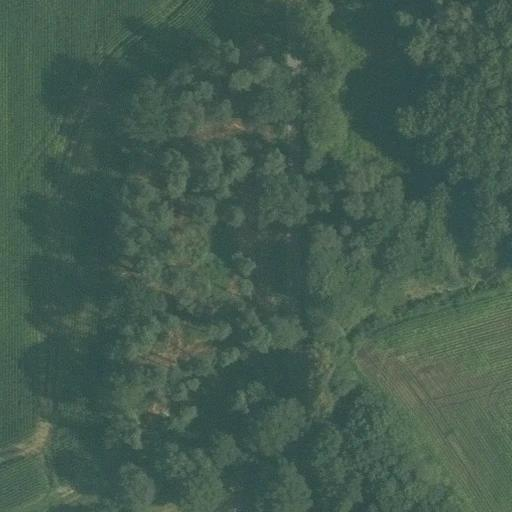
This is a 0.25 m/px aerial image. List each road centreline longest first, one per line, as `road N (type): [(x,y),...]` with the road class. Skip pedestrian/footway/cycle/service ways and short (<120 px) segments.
road 1 (unclassified): [(297,0),(300,511)]
road 2 (track): [(300,387),(144,435)]
road 3 (track): [(294,450),(167,511)]
